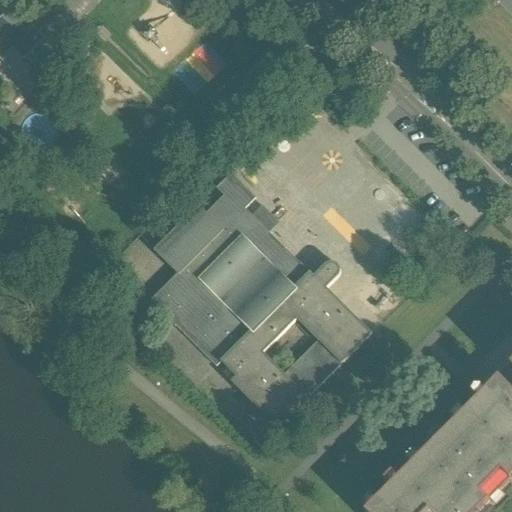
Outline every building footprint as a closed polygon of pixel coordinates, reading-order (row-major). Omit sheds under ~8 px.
[(45,40),(23,17),(12,7),(0,18),(0,60),(1,62),(12,51),(23,62),(45,40)] [(311,42),(301,53),(308,59),(318,49),(311,42)] [(279,426),(276,429),(277,430),(308,399),(342,365),(371,336),(326,290),(338,279),(339,278),(340,276),(340,275),(340,273),(340,271),(340,270),(339,268),(338,267),(337,266),(336,265),(334,264),(332,264),(331,264),(329,264),(327,265),(326,266),(325,266),(314,278),(309,273),(309,274),(245,210),(256,200),(231,175),(216,190),(224,197),(206,215),(198,207),(198,208),(198,209),(155,251),(154,251),(153,252),(177,275),(150,302),(151,303),(152,303),(216,367),(216,368),(217,369),(222,363),(237,379),(232,384),(233,385),(233,384),(254,406),(255,407),(258,405),(279,426)] [(78,252),(79,256),(80,261),(92,258),(90,249),(78,252)] [(511,511),(511,365),(510,368),(498,379),(485,393),(466,374),(347,493),(366,511),(365,511),(511,511)]
